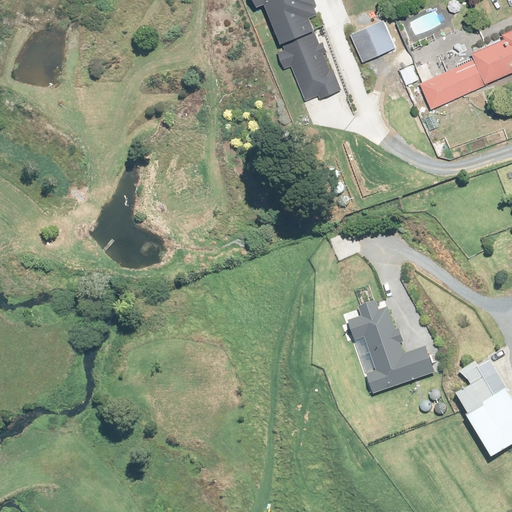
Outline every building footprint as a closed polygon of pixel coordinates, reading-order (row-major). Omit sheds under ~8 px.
[(386,20),(354,34),(366,62),(398,48),(386,20)] [(477,59),(423,83),(435,109),(511,73),(511,30),(506,33),(508,37),(474,52),(477,59)] [(414,66),(403,71),(410,85),(421,80),(414,66)] [(380,303),(361,309),(363,317),(350,321),(357,342),(368,338),(379,371),(369,375),(376,394),(438,374),(429,348),(408,355),(404,342),(407,341),(403,328),(398,330),(390,307),(382,310),(380,303)] [(473,388),(460,396),(498,461),(511,452),(511,391),(491,356),(464,372),(473,388)]
